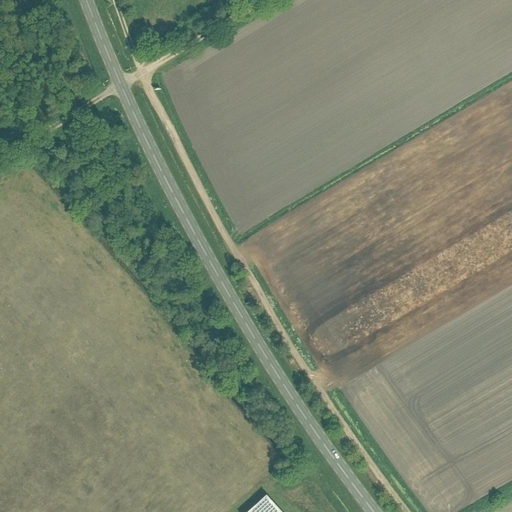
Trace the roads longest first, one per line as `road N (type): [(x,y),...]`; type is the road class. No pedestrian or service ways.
road 1 (primary): [(372,511),(228,293),(85,0)]
road 2 (track): [(404,511),(236,257),(144,71)]
road 3 (track): [(144,71),(264,0)]
road 4 (track): [(0,158),(113,89)]
